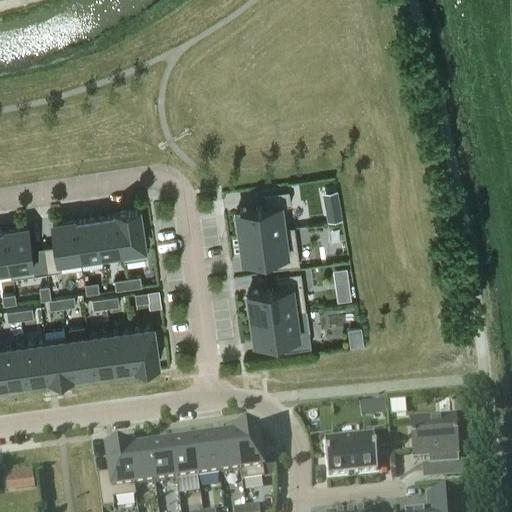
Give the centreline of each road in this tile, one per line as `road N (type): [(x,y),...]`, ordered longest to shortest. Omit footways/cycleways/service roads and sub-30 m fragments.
road 1 (residential): [(210,396),(183,195),(163,181),(140,179),(0,201)]
road 2 (unclassified): [(410,0),(447,138),(476,310)]
road 3 (residential): [(271,401),(485,379)]
road 4 (residential): [(210,396),(0,427)]
road 5 (unclassified): [(495,511),(485,379)]
